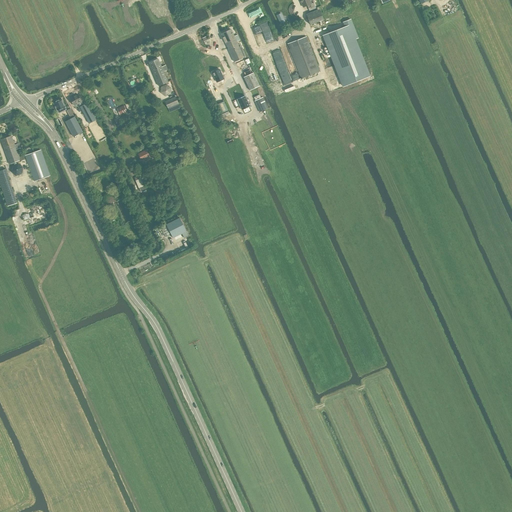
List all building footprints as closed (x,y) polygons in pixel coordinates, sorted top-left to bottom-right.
[(311,4),(309,0),(300,0),(303,7),(307,6),(309,11),(316,8),(314,3),(311,4)] [(310,25),(323,20),(319,10),(306,14),(310,25)] [(281,13),(276,15),(282,26),(286,24),(281,13)] [(323,35),(343,87),(369,76),(355,39),(357,38),(350,20),(344,22),(346,27),(323,35)] [(231,29),(221,34),(234,62),(244,58),(237,42),(239,41),(240,40),(238,35),(236,35),(234,37),(231,29)] [(301,79),(320,71),(306,37),(287,44),(301,79)] [(162,67),(158,59),(149,63),(159,86),(168,82),(164,72),(168,70),(165,65),(162,67)] [(212,72),(217,82),(224,79),(219,69),(212,72)] [(250,91),(260,86),(253,73),(244,77),(250,91)] [(165,96),(170,94),(171,89),(167,85),(161,87),(160,93),(165,96)] [(78,94),(70,98),(74,106),(78,104),(89,124),(96,120),(93,113),(92,112),(90,108),(87,103),(87,104),(83,105),(78,94)] [(237,99),(242,110),(250,107),(245,96),(237,99)] [(168,108),(175,105),(178,104),(176,97),(165,102),(168,108)] [(260,112),(268,109),(263,97),(255,101),(260,112)] [(61,99),(53,103),(59,114),(66,110),(61,99)] [(217,105),(221,114),(228,110),(224,101),(217,105)] [(125,105),(117,109),(120,115),(123,113),(124,116),(129,113),(125,105)] [(73,136),(82,132),(75,117),(65,121),(73,136)] [(12,136),(1,140),(9,164),(14,162),(15,165),(17,164),(16,161),(20,160),(21,161),(25,159),(24,156),(19,157),(17,149),(18,149),(20,148),(19,143),(18,143),(15,145),(12,136)] [(34,181),(49,175),(41,150),(25,156),(34,181)] [(149,156),(147,150),(145,151),(138,154),(141,160),(148,157),(149,156)] [(12,166),(11,172),(16,176),(22,173),(23,168),(18,164),(17,164),(15,165),(12,166)] [(13,203),(10,193),(13,192),(6,169),(0,170),(0,183),(4,195),(5,194),(8,205),(13,203)] [(140,191),(146,189),(144,185),(141,176),(135,178),(138,187),(140,191)] [(180,218),(166,225),(173,238),(182,234),(184,238),(189,236),(180,218)] [(165,237),(170,234),(165,225),(160,227),(165,237)]
